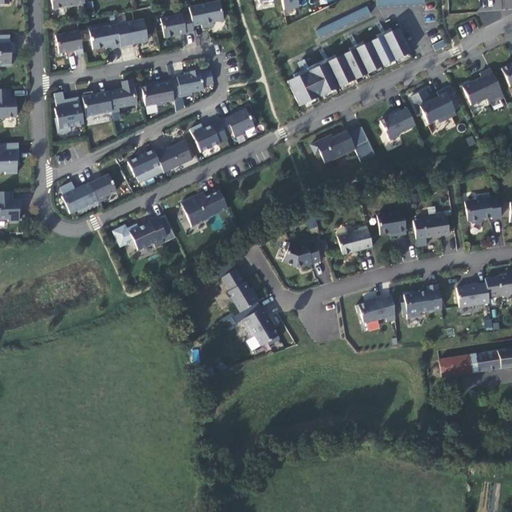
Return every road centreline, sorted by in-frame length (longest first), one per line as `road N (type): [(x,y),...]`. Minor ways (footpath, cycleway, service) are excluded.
road 1 (residential): [(511,23),(78,229),(50,219),(41,176)]
road 2 (residential): [(38,83),(186,51),(213,55),(222,73),(217,100),(41,176)]
road 3 (residential): [(511,253),(309,300)]
